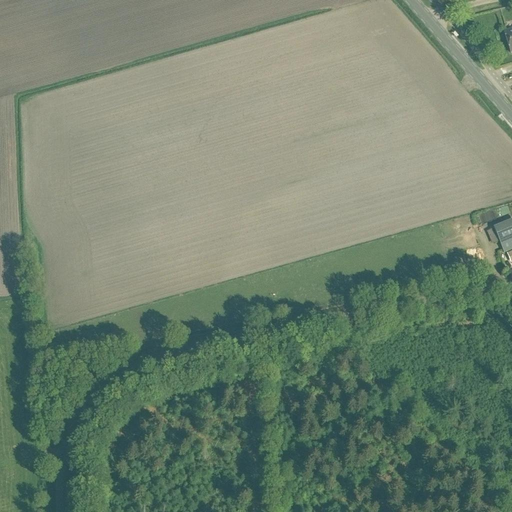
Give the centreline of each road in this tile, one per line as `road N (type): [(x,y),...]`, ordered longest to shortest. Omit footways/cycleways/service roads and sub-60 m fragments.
road 1 (unclassified): [(59,511),(61,458),(77,420),(96,392),(153,356),(511,283)]
road 2 (secondary): [(511,116),(410,0)]
